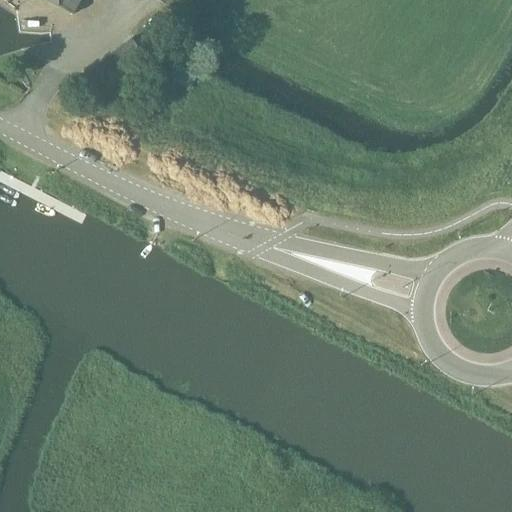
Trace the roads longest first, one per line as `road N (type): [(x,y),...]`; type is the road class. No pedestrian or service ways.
road 1 (unclassified): [(426,298),(163,208),(0,126)]
road 2 (secondary): [(426,298),(428,335),(450,365),(486,377),(511,371)]
